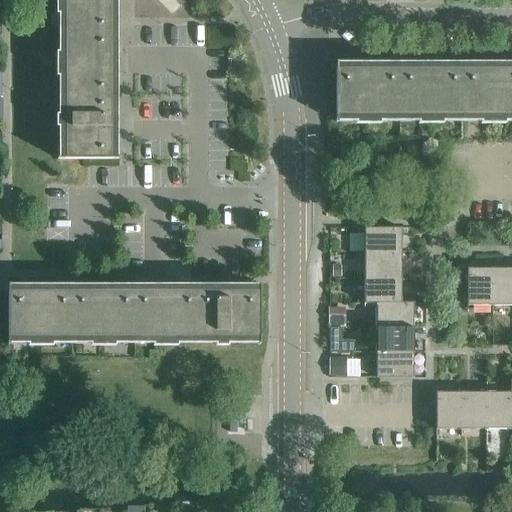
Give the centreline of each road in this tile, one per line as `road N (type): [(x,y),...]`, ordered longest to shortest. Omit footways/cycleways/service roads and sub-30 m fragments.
road 1 (tertiary): [(294,511),(294,213)]
road 2 (residential): [(268,28),(306,16),(511,15)]
road 3 (tertiary): [(294,213),(292,114),(268,28)]
road 4 (residential): [(205,214),(204,73)]
road 5 (residential): [(75,213),(205,214)]
